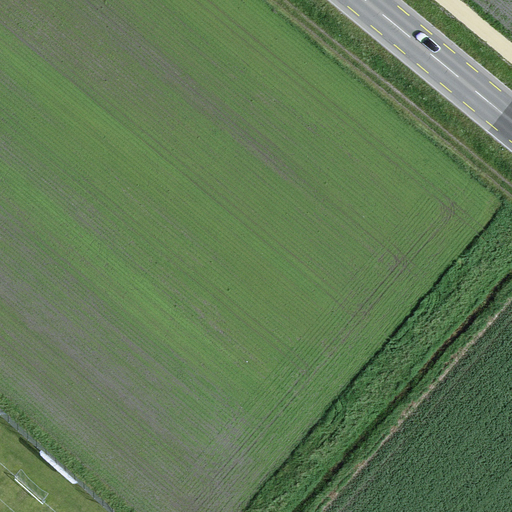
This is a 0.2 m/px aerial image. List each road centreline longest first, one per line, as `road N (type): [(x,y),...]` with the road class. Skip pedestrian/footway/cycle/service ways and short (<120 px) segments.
road 1 (track): [(511,190),(281,0)]
road 2 (primary): [(511,121),(365,0)]
